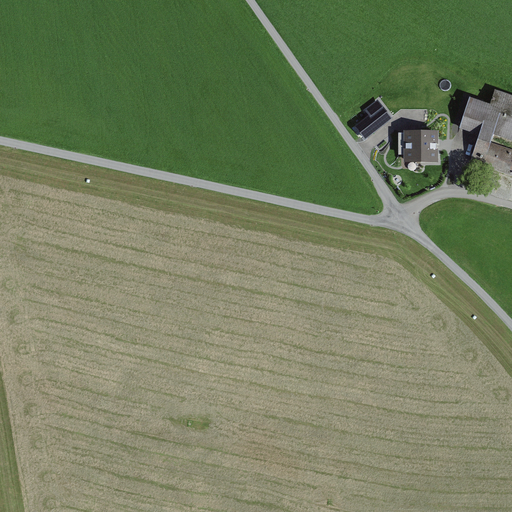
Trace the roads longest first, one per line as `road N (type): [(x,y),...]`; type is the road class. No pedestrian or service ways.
road 1 (unclassified): [(0,141),(374,221),(401,217)]
road 2 (unclassified): [(401,217),(249,0)]
road 3 (unclassified): [(401,217),(511,325)]
